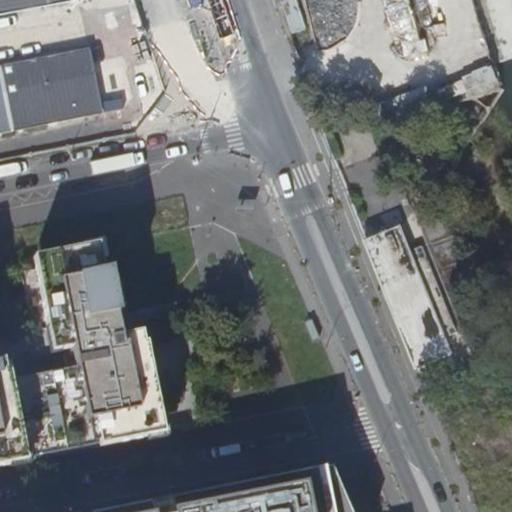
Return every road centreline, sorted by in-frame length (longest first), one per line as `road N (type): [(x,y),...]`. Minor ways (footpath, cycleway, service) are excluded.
road 1 (residential): [(395,428),(0,511)]
road 2 (secondary): [(395,428),(277,131)]
road 3 (unclassified): [(0,186),(277,131)]
road 4 (secondary): [(277,131),(225,0)]
